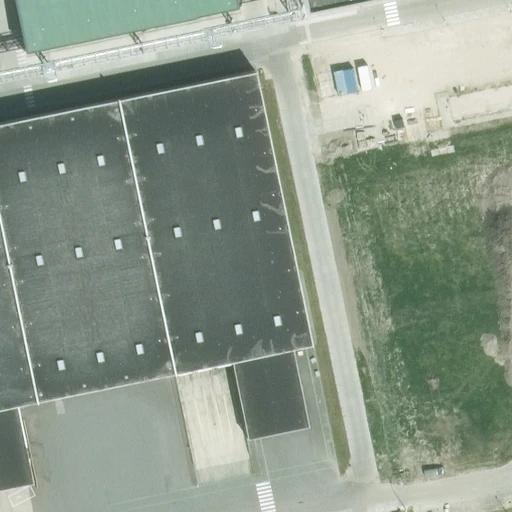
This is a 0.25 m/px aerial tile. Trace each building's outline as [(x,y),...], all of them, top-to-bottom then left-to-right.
[(0,77),(313,13),(312,10),(312,8),(309,0),(297,0),(299,5),(0,66),(0,77)] [(239,0),(13,0),(24,52),(241,8),(239,0)] [(309,0),(312,8),(312,10),(362,0),(309,0)] [(0,406),(15,404),(174,372),(185,369),(229,360),(291,347),(307,344),(310,344),(254,70),(6,121),(0,121),(0,406)] [(291,347),(229,360),(246,438),(307,426),(291,347)] [(15,404),(0,406),(0,488),(31,482),(15,404)]
